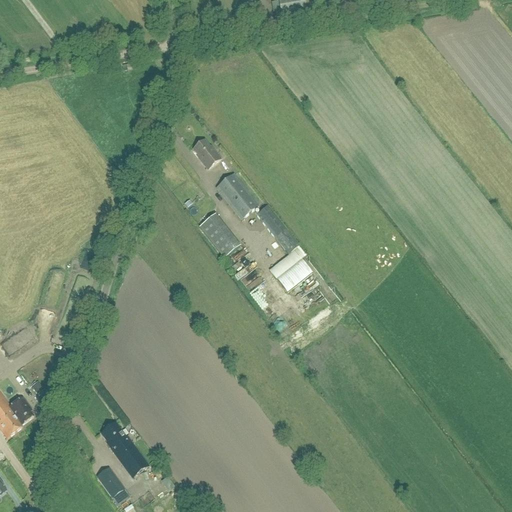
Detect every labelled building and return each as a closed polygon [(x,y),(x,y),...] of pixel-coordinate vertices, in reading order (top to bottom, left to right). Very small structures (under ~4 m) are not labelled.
[(281,17),(316,11),(308,0),(293,0),(279,3),(281,17)] [(213,153),(205,144),(194,153),(197,158),(208,173),(221,162),(213,153)] [(234,177),(217,191),(242,222),(259,208),(234,177)] [(269,210),(259,218),(289,258),(300,250),(269,210)] [(200,230),(224,262),(241,249),(216,217),(200,230)] [(38,384),(32,389),(38,397),(44,392),(38,384)] [(10,409),(0,395),(0,431),(7,441),(22,430),(21,428),(13,418),(15,416),(10,409)] [(21,428),(22,430),(21,428),(33,419),(30,414),(32,413),(23,401),(10,409),(15,416),(13,418),(21,428)] [(126,439),(116,426),(101,437),(111,450),(110,451),(132,481),(149,468),(127,439),(126,439)] [(113,501),(125,492),(109,471),(97,480),(113,501)] [(166,475),(153,485),(173,511),(179,511),(189,505),(166,475)]
